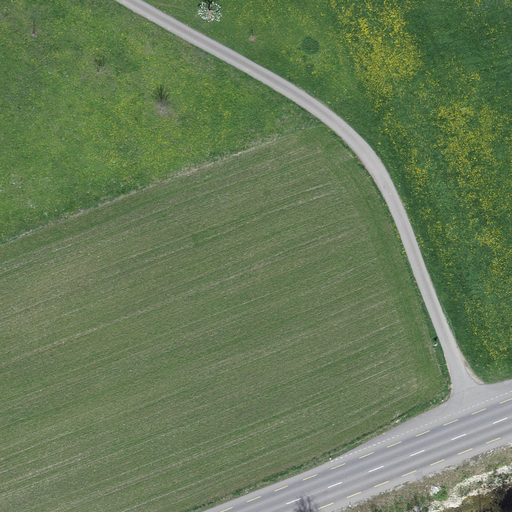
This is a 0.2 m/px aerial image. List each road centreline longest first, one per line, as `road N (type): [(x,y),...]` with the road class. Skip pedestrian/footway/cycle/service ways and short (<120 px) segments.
road 1 (unclassified): [(127,0),(294,92),(345,130),(388,187),(477,429)]
road 2 (primary): [(477,429),(264,511)]
